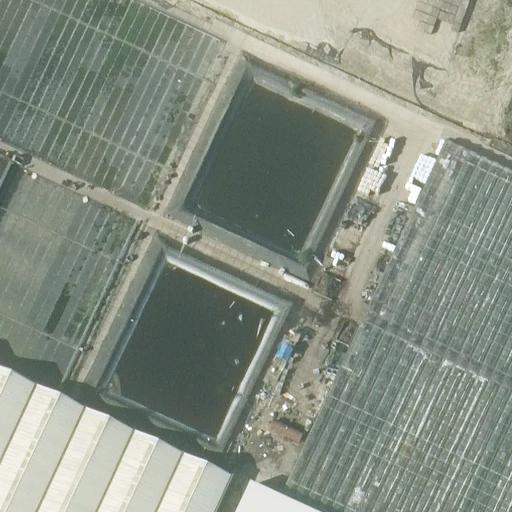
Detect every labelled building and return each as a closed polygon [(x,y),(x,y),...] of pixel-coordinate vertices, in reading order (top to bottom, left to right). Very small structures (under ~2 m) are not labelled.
[(0,0),(0,358),(78,394),(249,40),(161,0),(0,0)] [(173,0),(178,2),(233,27),(256,38),(273,0),(173,0)] [(341,0),(312,62),(324,70),(428,118),(429,115),(482,0),(341,0)] [(511,511),(511,175),(445,145),(364,321),(282,497),(315,511),(511,511)] [(0,511),(217,511),(231,482),(0,374),(0,511)] [(305,511),(252,487),(240,511),(305,511)]
